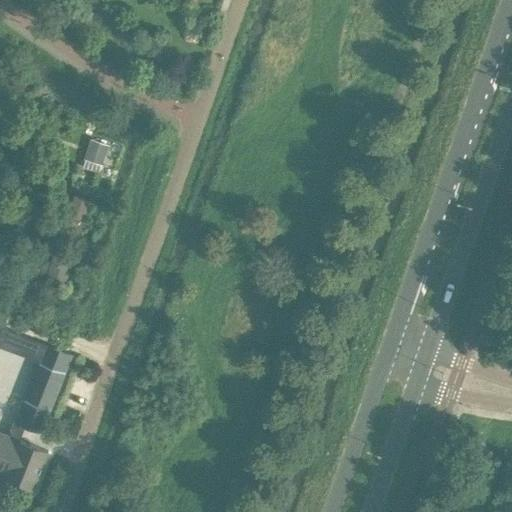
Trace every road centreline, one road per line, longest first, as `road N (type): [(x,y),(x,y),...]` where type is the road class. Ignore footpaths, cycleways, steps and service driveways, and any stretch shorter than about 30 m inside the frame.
road 1 (residential): [(60,511),(241,0)]
road 2 (tertiary): [(511,0),(386,351)]
road 3 (tertiary): [(425,344),(511,100)]
road 4 (tertiary): [(386,351),(328,511)]
road 5 (tertiary): [(368,511),(415,379)]
